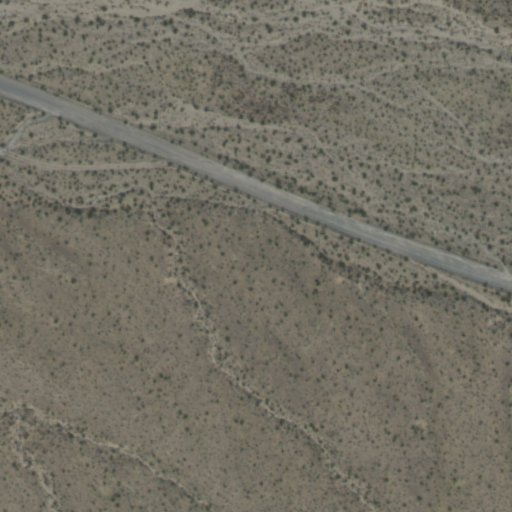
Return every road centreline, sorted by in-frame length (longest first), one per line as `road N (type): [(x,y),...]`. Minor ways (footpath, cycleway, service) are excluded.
road 1 (residential): [(511,283),(369,236),(0,87)]
road 2 (track): [(176,159),(43,161),(0,149)]
